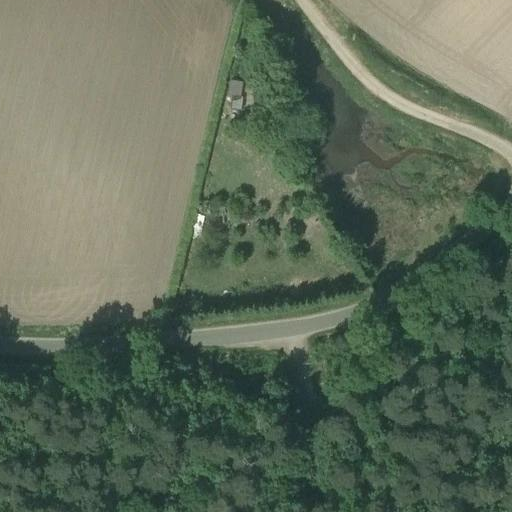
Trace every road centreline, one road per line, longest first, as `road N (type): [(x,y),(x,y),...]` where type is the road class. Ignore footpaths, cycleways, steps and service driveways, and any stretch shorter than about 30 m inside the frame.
road 1 (unclassified): [(0,337),(202,337),(361,315),(419,280),(511,194)]
road 2 (track): [(511,156),(375,90),(299,0)]
road 3 (track): [(289,330),(317,511)]
